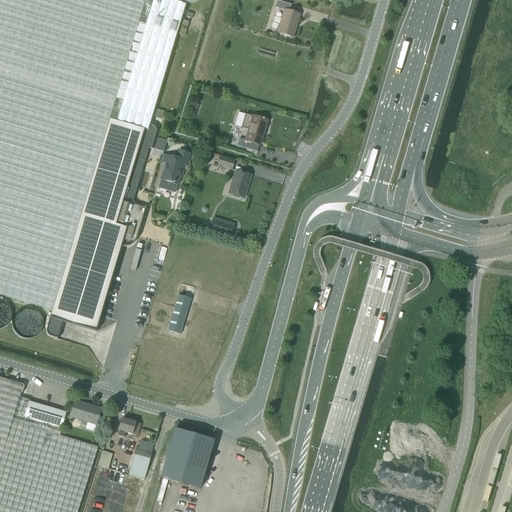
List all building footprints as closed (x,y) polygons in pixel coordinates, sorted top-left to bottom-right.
[(0,0),(0,295),(52,311),(144,0),(0,0)] [(144,0),(52,311),(46,329),(50,337),(57,339),(62,322),(95,332),(121,247),(122,247),(136,238),(145,207),(132,203),(148,149),(151,150),(156,134),(151,126),(149,125),(153,111),(185,5),(168,0),(144,0)] [(292,38),(299,15),(289,12),(291,6),(277,2),(275,9),(284,12),(277,34),(292,38)] [(178,35),(184,37),(188,22),(182,20),(178,35)] [(267,121),(252,116),(245,114),(241,127),(248,129),(245,140),(239,138),(236,146),(251,150),(253,143),(260,145),(267,121)] [(154,149),(163,152),(166,142),(156,139),(154,149)] [(177,186),(184,162),(187,163),(190,155),(178,151),(175,160),(163,156),(161,163),(165,164),(160,181),(177,186)] [(231,170),(234,161),(220,156),(217,166),(231,170)] [(243,198),(249,177),(235,172),(228,194),(243,198)] [(180,335),(191,299),(178,295),(167,331),(180,335)] [(0,511),(77,511),(97,447),(59,436),(61,430),(23,419),(28,401),(19,399),(23,385),(0,378),(0,511)] [(96,425),(101,408),(74,400),(69,417),(96,425)] [(28,401),(23,419),(61,430),(66,413),(28,401)] [(139,423),(122,418),(116,437),(123,439),(125,433),(136,436),(139,423)] [(173,429),(159,478),(197,489),(212,441),(173,429)] [(132,460),(128,475),(144,479),(148,464),(153,446),(153,444),(140,441),(138,449),(135,448),(132,460)]
